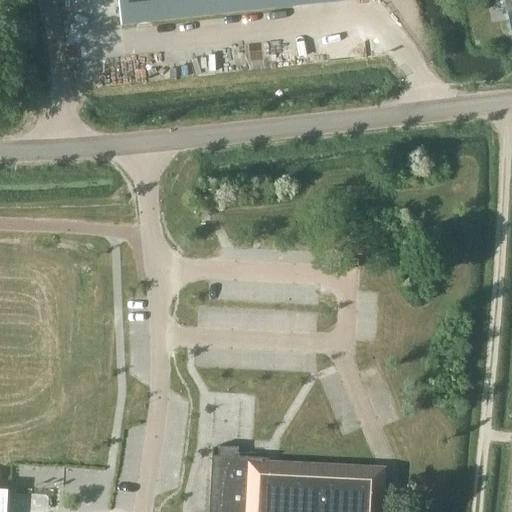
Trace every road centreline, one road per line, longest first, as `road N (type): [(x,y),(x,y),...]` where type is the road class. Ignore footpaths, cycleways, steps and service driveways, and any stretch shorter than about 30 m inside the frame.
road 1 (track): [(506,104),(475,511)]
road 2 (tertiary): [(143,144),(511,103)]
road 3 (unclassified): [(141,511),(159,376),(143,144)]
road 4 (tertiary): [(143,144),(0,154)]
